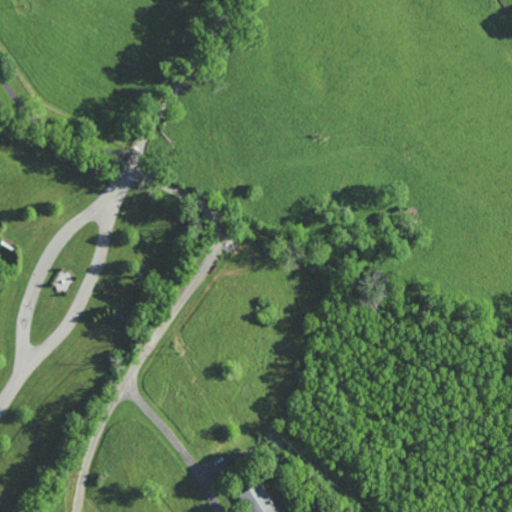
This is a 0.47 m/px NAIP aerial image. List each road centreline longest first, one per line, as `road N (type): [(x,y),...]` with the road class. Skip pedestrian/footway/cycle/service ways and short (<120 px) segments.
road 1 (residential): [(212,211),(213,256),(96,433),(73,511)]
road 2 (track): [(212,211),(511,343)]
road 3 (residential): [(236,0),(139,153),(157,180),(212,211)]
road 4 (residential): [(108,203),(67,232),(45,262),(24,319),(29,359)]
road 5 (residential): [(29,359),(60,336),(87,289),(108,203)]
